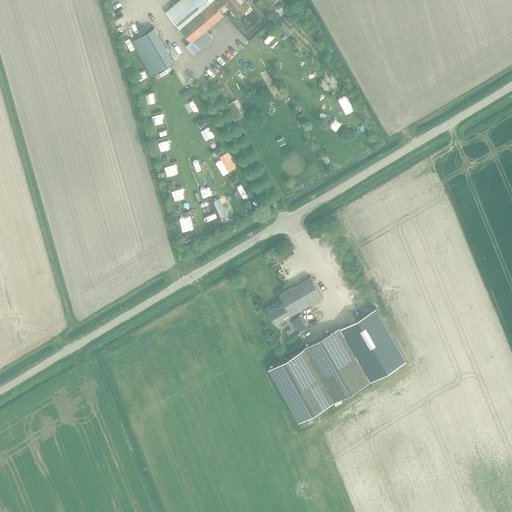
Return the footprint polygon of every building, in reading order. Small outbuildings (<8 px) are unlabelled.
[(206,0),(210,4),(180,29),(191,42),(206,29),(224,14),(222,12),(228,7),(236,16),(249,5),(244,0),(206,0)] [(127,10),(130,15),(139,10),(135,5),(127,10)] [(131,40),(151,75),(174,62),(154,27),(131,40)] [(148,86),(150,92),(162,89),(161,83),(148,86)] [(190,102),(201,97),(198,92),(188,96),(190,102)] [(155,108),(157,117),(166,115),(164,106),(155,108)] [(203,123),(206,134),(219,129),(215,119),(203,123)] [(203,127),(198,129),(201,136),(206,134),(203,127)] [(226,165),(237,160),(231,147),(221,152),(226,165)] [(178,155),(167,157),(169,167),(180,165),(178,155)] [(204,171),(194,175),(198,185),(208,181),(204,171)] [(248,175),(239,178),(242,191),(251,189),(248,175)] [(179,192),(187,189),(184,181),(176,183),(179,192)] [(230,195),(220,198),(224,207),(233,204),(230,195)] [(186,214),(188,222),(196,219),(193,212),(186,214)] [(331,264),(343,286),(354,280),(341,258),(331,264)] [(289,313),(290,314),(321,297),(310,276),(278,294),(283,302),(268,310),(274,322),(289,313)] [(376,306),(268,368),(298,421),(368,380),(406,359),(376,306)] [(292,320),(298,331),(306,327),(299,316),(292,320)]
